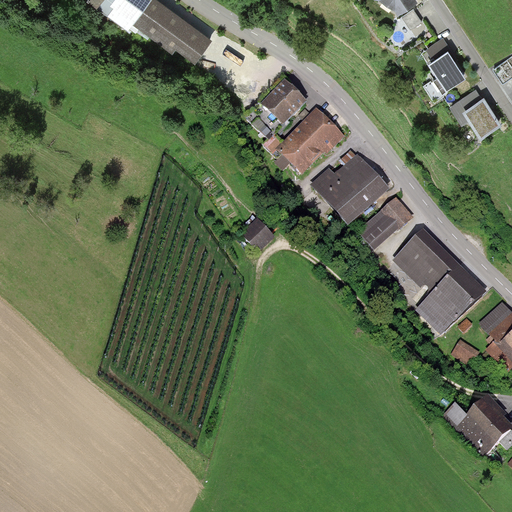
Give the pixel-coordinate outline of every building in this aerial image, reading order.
[(147,0),(101,0),(97,6),(126,29),(147,0)] [(209,39),(155,0),(151,0),(134,25),(169,50),(172,46),(192,62),(209,39)] [(420,22),(411,8),(417,4),(414,0),(372,0),(373,2),(379,3),(395,13),(399,18),(401,17),(409,29),(420,22)] [(433,82),(442,96),(466,80),(448,53),(451,50),(443,38),(422,54),(437,79),(433,82)] [(281,133),(305,109),(284,88),(260,112),(281,133)] [(501,127),(475,90),(448,108),(461,127),(469,122),(481,140),(501,127)] [(342,139),(316,113),(274,155),(300,182),(342,139)] [(391,197),(356,158),(334,179),(328,173),(308,191),(348,235),(391,197)] [(412,222),(395,202),(357,235),(374,255),(412,222)] [(257,257),(274,242),(256,223),(239,238),(257,257)] [(440,342),(485,297),(423,235),(392,266),(429,303),(415,317),(440,342)] [(511,372),(511,317),(503,307),(480,328),(496,346),(487,355),(496,365),(500,360),(511,372)] [(470,369),(478,355),(460,344),(451,358),(470,369)] [(481,463),(511,432),(511,431),(502,422),(506,419),(488,401),(467,421),(456,409),(442,422),(481,463)]
